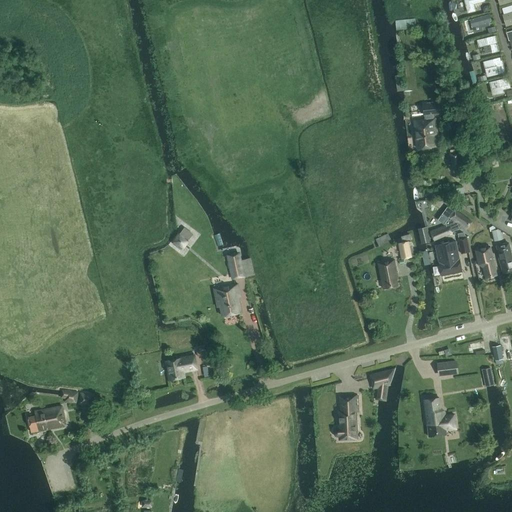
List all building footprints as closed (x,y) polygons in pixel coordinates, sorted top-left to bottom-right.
[(471,5),(484,2),(483,0),(461,0),(465,14),(472,12),(471,5)] [(502,21),(511,17),(511,11),(500,15),(502,21)] [(489,17),(470,18),(470,27),(489,27),(489,17)] [(476,40),(479,55),(496,51),(493,36),(476,40)] [(498,58),(480,62),(484,77),(502,73),(498,58)] [(505,78),(486,83),(489,95),(508,90),(505,78)] [(425,120),(415,122),(418,149),(435,147),(433,130),(436,129),(435,119),(433,119),(433,115),(438,115),(437,101),(422,103),(423,116),(425,116),(425,120)] [(449,152),(451,166),(462,165),(471,164),(470,151),(460,152),(460,151),(449,152)] [(453,233),(452,232),(459,229),(461,226),(466,230),(472,222),(462,216),(455,210),(449,219),(442,214),(437,220),(445,226),(431,232),(435,240),(453,233)] [(418,229),(421,244),(426,243),(429,242),(431,242),(427,227),(425,227),(418,229)] [(492,230),(494,241),(502,239),(500,231),(498,229),(492,230)] [(390,237),(378,243),(379,246),(391,240),(390,237)] [(470,252),(467,237),(459,239),(462,253),(470,252)] [(398,244),(399,247),(401,259),(414,256),(412,243),(412,241),(403,242),(398,244)] [(455,241),(435,245),(442,276),(462,271),(455,241)] [(511,268),(511,261),(507,241),(497,244),(503,271),(511,268)] [(497,275),(490,246),(476,250),(479,264),(484,267),(486,278),(497,275)] [(251,259),(243,260),(242,260),(228,263),(232,280),(247,276),(255,274),(251,259)] [(379,263),(384,289),(399,286),(396,274),(397,273),(394,260),(379,263)] [(239,285),(215,289),(218,308),(221,308),(222,315),(241,311),(239,297),(241,297),(239,285)] [(479,342),(471,344),(473,352),(481,350),(479,342)] [(493,347),(495,360),(503,358),(501,345),(493,347)] [(184,372),(198,370),(195,356),(181,358),(181,359),(166,362),(170,381),(185,378),(184,372)] [(457,360),(437,363),(438,376),(458,373),(457,360)] [(394,367),(369,374),(372,389),(373,389),(376,389),(377,389),(377,390),(375,399),(375,400),(378,400),(385,401),(386,401),(388,386),(389,386),(395,368),(394,367)] [(489,369),(479,370),(481,380),(490,378),(489,369)] [(437,390),(449,389),(449,379),(437,380),(437,390)] [(65,402),(77,404),(79,393),(67,391),(66,397),(65,402)] [(92,407),(94,394),(81,392),(78,404),(92,407)] [(341,437),(341,439),(358,439),(357,417),(355,417),(355,412),(359,412),(358,396),(342,397),(342,411),(339,411),(340,428),(339,428),(337,429),(335,430),(335,433),(336,435),(337,437),(340,437),(341,437)] [(425,400),(429,437),(447,435),(446,426),(456,425),(455,415),(445,416),(444,411),(441,409),(440,398),(425,400)] [(32,432),(67,425),(62,406),(35,411),(36,415),(29,417),(32,432)] [(442,457),(445,465),(454,462),(451,455),(442,457)] [(152,500),(144,500),(143,507),(152,508),(152,500)]
